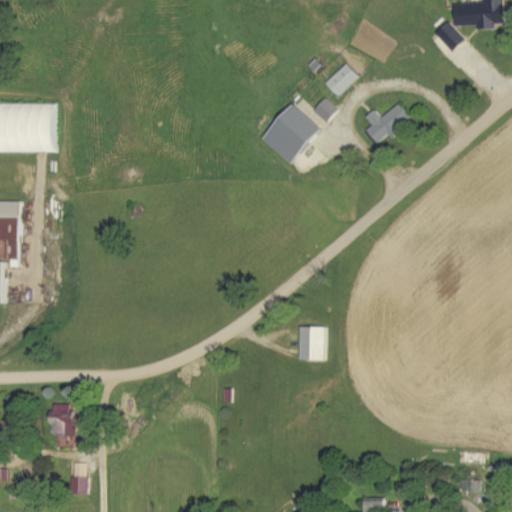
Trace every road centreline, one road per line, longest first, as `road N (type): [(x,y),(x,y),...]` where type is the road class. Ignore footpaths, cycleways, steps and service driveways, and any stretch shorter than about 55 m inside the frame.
road 1 (residential): [(243,326),(511,96)]
road 2 (residential): [(0,377),(102,376),(176,358),(243,326)]
road 3 (residential): [(102,511),(102,376)]
